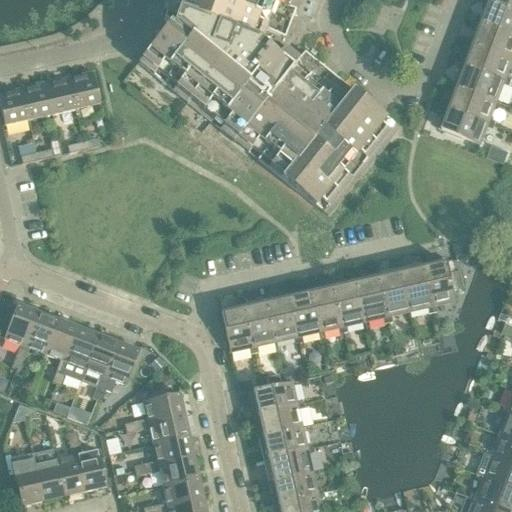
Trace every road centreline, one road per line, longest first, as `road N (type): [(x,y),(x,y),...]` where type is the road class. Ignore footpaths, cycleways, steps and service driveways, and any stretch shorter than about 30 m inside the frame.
road 1 (residential): [(197,336),(209,308),(244,285),(433,244)]
road 2 (residential): [(14,268),(197,336)]
road 3 (residential): [(197,336),(240,511)]
road 4 (residential): [(0,67),(128,35),(141,0)]
road 5 (residential): [(409,99),(383,93),(354,65),(331,31),(333,0)]
